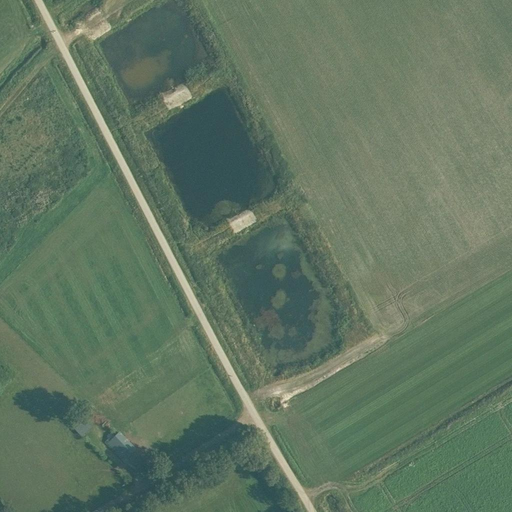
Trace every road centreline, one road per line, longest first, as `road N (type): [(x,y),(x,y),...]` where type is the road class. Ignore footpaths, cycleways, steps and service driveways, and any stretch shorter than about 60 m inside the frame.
road 1 (unclassified): [(312,511),(38,0)]
road 2 (track): [(98,511),(254,416)]
road 3 (track): [(0,106),(59,41),(125,0)]
road 4 (track): [(246,401),(380,336)]
